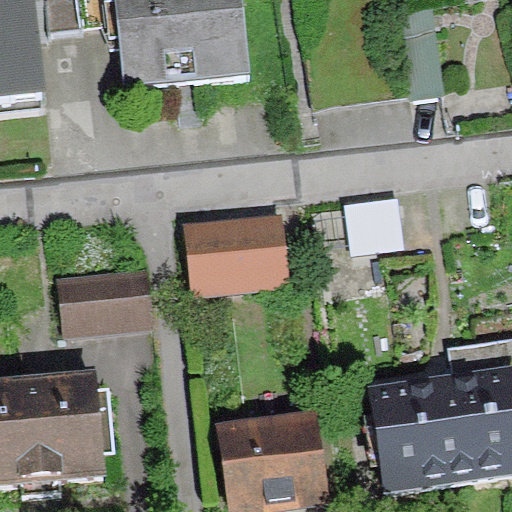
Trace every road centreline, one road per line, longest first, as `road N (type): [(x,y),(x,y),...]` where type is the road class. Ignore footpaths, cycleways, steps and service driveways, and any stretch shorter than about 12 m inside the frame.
road 1 (residential): [(511,155),(165,207)]
road 2 (residential): [(190,511),(165,207)]
road 3 (residential): [(165,207),(0,216)]
